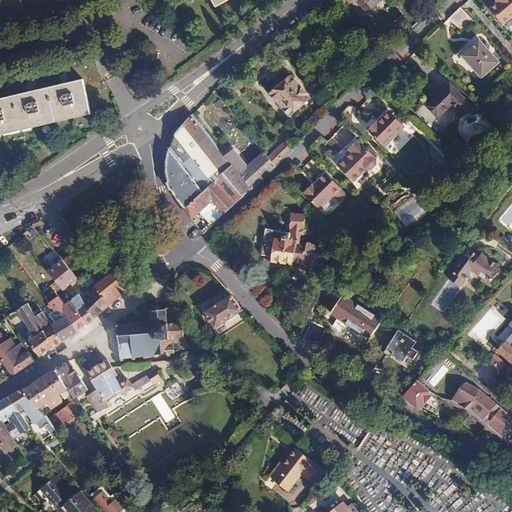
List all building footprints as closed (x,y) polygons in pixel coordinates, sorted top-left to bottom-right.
[(356,0),(367,12),(381,0),(356,0)] [(491,8),(505,23),(511,17),(511,0),(500,0),(498,3),(491,8)] [(460,7),(449,19),(458,27),(469,16),(460,7)] [(505,23),(491,8),(490,9),(504,25),(505,23)] [(499,62),(480,40),(471,48),(464,54),(475,68),(483,76),(499,62)] [(471,71),(475,68),(464,54),(460,59),(471,71)] [(250,62),(245,65),(248,71),(254,67),(250,62)] [(407,66),(397,77),(404,85),(415,74),(407,66)] [(290,75),(283,81),(286,84),(292,79),(290,75)] [(286,84),(283,81),(280,84),(277,86),(280,89),(273,95),(291,116),(310,100),(308,97),(309,97),(301,88),(300,88),(292,79),(286,84)] [(0,99),(0,132),(90,111),(83,80),(72,82),(41,90),(0,99)] [(440,92),(427,106),(439,118),(453,104),(461,113),(471,104),(450,83),(440,92)] [(271,92),(273,95),(280,89),(277,86),(271,92)] [(90,111),(0,132),(0,135),(91,114),(90,111)] [(368,130),(385,147),(405,127),(389,111),(382,118),(383,118),(378,123),(377,123),(376,121),(372,126),(368,130)] [(466,143),(492,132),(483,111),(457,122),(466,143)] [(222,138),(215,143),(197,121),(193,115),(184,125),(175,135),(170,148),(167,161),(167,170),(169,180),(172,190),(178,199),(185,208),(184,209),(192,220),(209,203),(213,201),(217,205),(219,208),(225,214),(252,189),(240,174),(222,152),(229,147),(222,138)] [(204,116),(197,121),(215,143),(222,138),(204,116)] [(342,160),(337,165),(355,182),(367,169),(373,169),(377,165),(377,160),(378,159),(362,143),(361,144),(358,140),(349,149),(351,150),(353,152),(346,159),(345,157),(342,160)] [(284,143),(269,157),(276,166),(292,150),(284,143)] [(345,157),(346,159),(353,152),(351,150),(345,157)] [(269,157),(265,152),(253,162),(240,174),(252,189),(276,166),(269,157)] [(306,193),(305,194),(321,209),(342,188),(326,173),(322,176),(318,181),(319,182),(314,186),(313,185),(312,184),(305,192),(306,193)] [(414,196),(395,210),(407,227),(426,213),(414,196)] [(207,218),(212,225),(225,214),(219,208),(207,218)] [(286,261),(293,263),(293,262),(295,243),(302,244),(306,215),(293,213),(290,233),(284,233),(266,229),(262,255),(275,257),(275,260),(286,261)] [(41,225),(39,219),(32,221),(35,227),(41,225)] [(304,264),(318,265),(318,264),(327,265),(329,261),(330,246),(312,244),(312,242),(308,242),(307,245),(302,244),(295,243),(293,262),(304,264)] [(467,248),(452,269),(454,270),(449,277),(462,286),(469,276),(473,279),(477,273),(482,277),(481,280),(489,286),(496,276),(500,270),(493,266),(495,264),(480,254),(479,256),(467,248)] [(72,283),(78,279),(62,259),(54,266),(61,274),(54,278),(64,291),(72,283)] [(13,264),(11,260),(4,264),(7,268),(13,264)] [(110,305),(131,288),(114,271),(97,284),(90,275),(81,282),(91,295),(104,311),(110,305)] [(92,320),(96,317),(85,304),(86,304),(84,301),(79,294),(71,300),(88,324),(92,320)] [(383,320),(343,294),(331,313),(356,329),(370,338),(383,320)] [(231,295),(205,312),(215,329),(242,310),(235,301),(231,295)] [(83,328),(88,324),(71,300),(64,306),(62,303),(60,306),(54,299),(46,305),(52,312),(57,309),(63,317),(67,315),(78,331),(83,328)] [(48,351),(55,346),(44,331),(45,330),(33,312),(28,303),(18,310),(35,336),(29,341),(40,357),(48,351)] [(59,344),(63,341),(52,325),(48,318),(40,308),(33,312),(45,330),(44,331),(55,346),(59,344)] [(71,336),(78,331),(67,315),(63,317),(57,309),(52,312),(48,315),(55,323),(52,325),(63,341),(71,336)] [(117,325),(120,359),(157,354),(158,359),(168,358),(168,353),(174,353),(174,347),(171,347),(171,344),(177,343),(180,350),(183,351),(190,348),(184,338),(183,323),(177,323),(176,318),(167,319),(166,310),(151,311),(152,322),(117,325)] [(327,328),(312,321),(303,339),(317,347),(327,328)] [(511,322),(510,324),(498,337),(502,341),(498,345),(501,347),(498,350),(511,362),(511,322)] [(35,361),(22,342),(17,346),(11,338),(6,341),(1,333),(0,334),(0,357),(13,375),(20,370),(35,361)] [(420,344),(404,334),(393,350),(399,353),(397,356),(408,362),(411,358),(416,361),(421,353),(416,350),(420,344)] [(87,372),(98,389),(107,402),(123,390),(126,393),(134,387),(128,379),(120,384),(116,378),(118,376),(108,359),(97,365),(87,372)] [(67,362),(55,368),(56,369),(74,398),(88,390),(81,379),(77,374),(70,361),(67,362)] [(0,382),(11,376),(6,369),(0,372),(0,382)] [(40,380),(25,390),(39,409),(48,403),(52,409),(63,401),(59,395),(61,393),(65,399),(68,398),(71,403),(80,415),(84,413),(74,398),(56,369),(40,380)] [(162,379),(155,369),(148,373),(155,384),(162,379)] [(203,374),(191,384),(187,386),(190,390),(193,394),(209,382),(203,374)] [(185,375),(176,381),(185,393),(190,390),(187,386),(191,384),(185,375)] [(432,393),(417,380),(404,396),(410,401),(419,409),(432,393)] [(487,425),(496,433),(500,429),(503,431),(507,424),(506,424),(508,422),(501,417),(505,412),(486,395),(482,399),(474,393),(477,387),(467,381),(467,382),(463,380),(459,388),(458,387),(457,388),(456,387),(452,393),(455,396),(453,399),(465,407),(466,406),(472,412),(473,411),(480,418),(488,424),(487,425)] [(172,402),(185,393),(176,381),(163,390),(172,402)] [(13,394),(25,412),(29,410),(37,421),(30,426),(31,427),(31,426),(36,433),(39,438),(42,442),(59,431),(50,419),(46,415),(39,409),(25,390),(23,388),(18,391),(13,394)] [(92,393),(87,397),(99,413),(110,405),(107,402),(98,389),(92,393)] [(13,394),(9,397),(22,415),(25,412),(13,394)] [(2,401),(0,401),(0,416),(2,420),(7,418),(10,424),(7,426),(15,437),(27,430),(31,436),(36,433),(31,426),(31,427),(30,426),(22,415),(9,397),(2,401)] [(71,403),(68,406),(77,417),(80,415),(71,403)] [(68,406),(50,419),(59,431),(66,426),(77,417),(68,406)] [(6,454),(18,446),(2,420),(0,416),(0,455),(5,453),(6,454)] [(474,435),(487,446),(495,438),(482,426),(474,435)] [(325,471),(296,448),(283,464),(281,462),(275,469),(282,475),(276,482),(288,491),(294,483),(301,474),(314,485),(325,471)] [(269,477),(276,482),(282,475),(275,469),(269,477)] [(82,491),(81,490),(75,496),(58,475),(42,488),(60,509),(59,510),(60,511),(100,511),(83,493),(82,491)] [(111,498),(105,491),(105,492),(101,487),(92,494),(96,498),(95,499),(106,511),(116,505),(111,498)] [(348,508),(343,501),(329,511),(362,511),(355,502),(348,508)]
